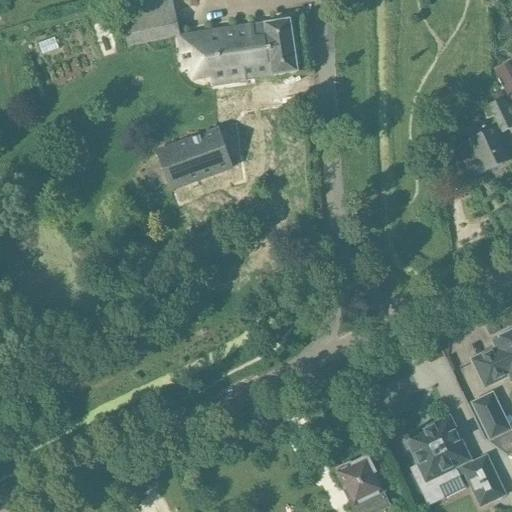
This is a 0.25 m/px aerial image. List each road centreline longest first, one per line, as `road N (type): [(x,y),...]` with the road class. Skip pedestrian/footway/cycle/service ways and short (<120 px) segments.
road 1 (residential): [(0,504),(316,361)]
road 2 (unclassified): [(346,280),(324,0)]
